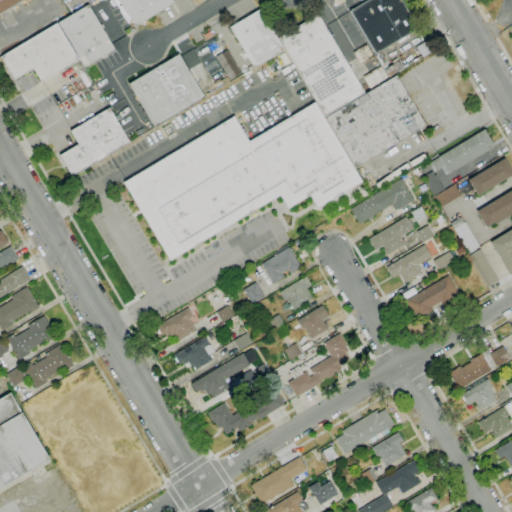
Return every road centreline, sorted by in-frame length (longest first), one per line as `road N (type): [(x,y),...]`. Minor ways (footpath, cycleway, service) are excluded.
road 1 (tertiary): [(159,511),(511,302)]
road 2 (tertiary): [(199,488),(0,148)]
road 3 (residential): [(488,511),(334,249)]
road 4 (secondary): [(511,104),(450,0)]
